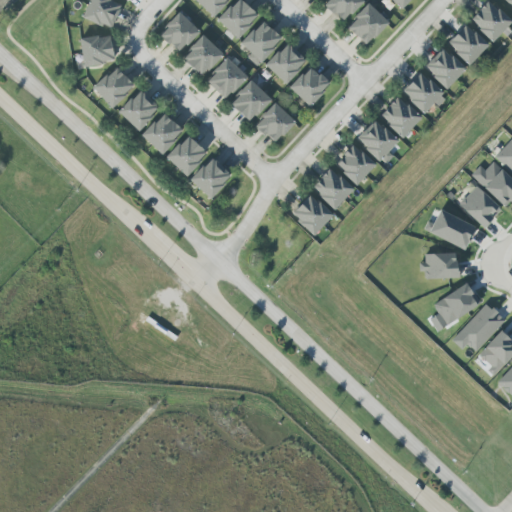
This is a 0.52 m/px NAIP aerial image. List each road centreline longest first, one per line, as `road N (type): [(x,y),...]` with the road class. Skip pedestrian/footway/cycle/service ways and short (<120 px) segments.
road 1 (secondary): [(497,511),(0,52)]
road 2 (residential): [(441,0),(272,181),(197,285)]
road 3 (secondary): [(197,285),(433,511)]
road 4 (secondary): [(0,97),(147,238)]
road 5 (residential): [(272,181),(145,60),(136,40)]
